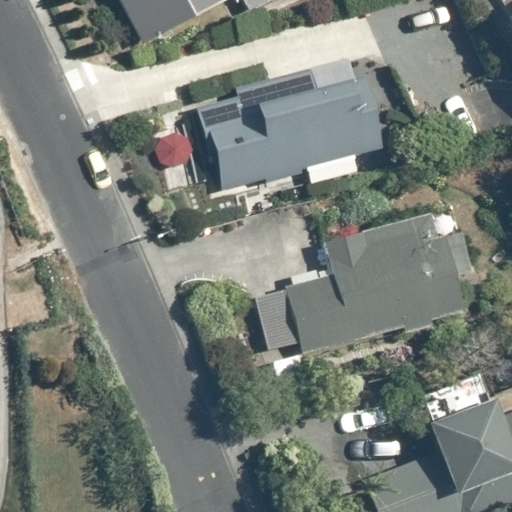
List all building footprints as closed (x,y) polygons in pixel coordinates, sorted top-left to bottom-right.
[(114,0),(140,46),(224,0),(114,0)] [(511,13),(498,22),(511,40),(511,13)] [(352,75),(198,116),(216,191),(371,152),(352,75)] [(430,217),(320,245),(327,276),(285,286),(301,352),(454,315),(430,217)] [(370,479),(379,511),(474,511),(511,501),(511,410),(486,418),(483,408),(416,427),(427,463),(370,479)]
